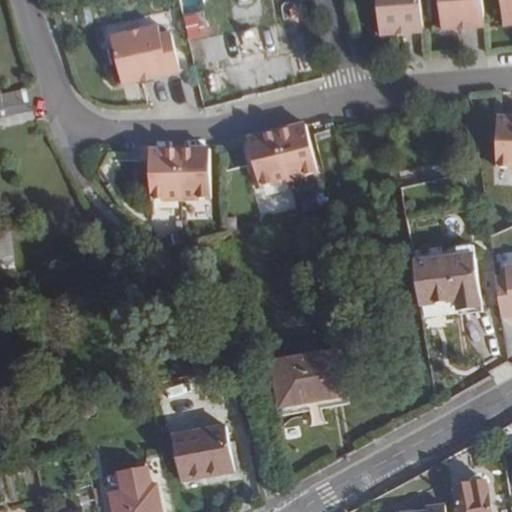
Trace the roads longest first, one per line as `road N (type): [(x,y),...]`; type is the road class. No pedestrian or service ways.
road 1 (residential): [(25,0),(60,104),(71,121),(95,131),(202,130),(340,97)]
road 2 (tertiary): [(301,511),(511,393)]
road 3 (residential): [(340,97),(511,76)]
